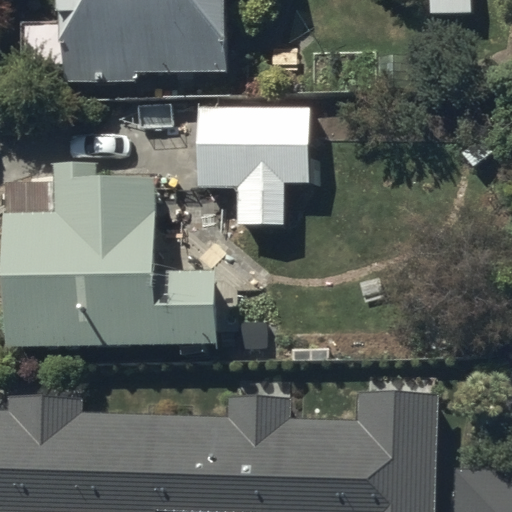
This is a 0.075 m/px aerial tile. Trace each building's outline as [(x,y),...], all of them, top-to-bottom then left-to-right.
[(278,6),(278,0),(71,0),(72,86),(234,84),(233,6),(278,6)] [(475,23),(474,0),(435,0),(436,23),(475,23)] [(313,117),(208,119),(208,192),(246,191),(246,236),(287,235),(287,194),(314,194),(313,117)] [(158,286),(157,199),(100,199),(100,181),(61,181),(61,198),(15,198),(15,359),(223,358),(223,285),(158,286)] [(444,511),(447,401),(360,399),(359,434),(296,432),(297,413),(234,411),(234,430),(85,427),(86,410),(14,408),(14,425),(0,424),(0,511),(444,511)]
